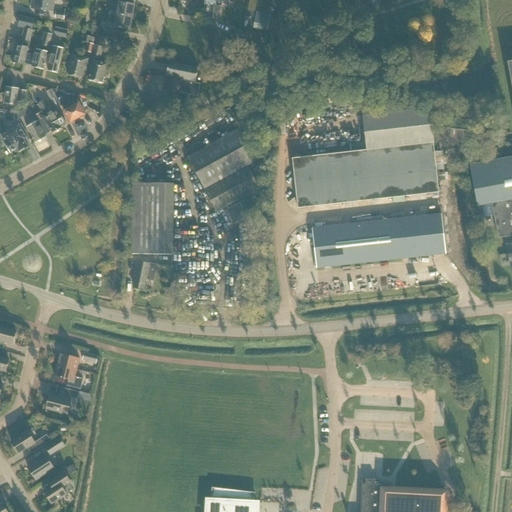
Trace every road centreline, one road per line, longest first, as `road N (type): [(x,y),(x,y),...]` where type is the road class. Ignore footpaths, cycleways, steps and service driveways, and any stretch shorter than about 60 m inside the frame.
road 1 (tertiary): [(327,328),(197,330),(48,297)]
road 2 (track): [(509,308),(493,511)]
road 3 (tertiary): [(327,328),(511,307)]
road 4 (unclassified): [(326,511),(335,444),(327,328)]
road 5 (unclassified): [(0,190),(90,138),(118,101)]
road 6 (residential): [(0,423),(17,410),(48,297)]
road 7 (residential): [(118,101),(0,71)]
